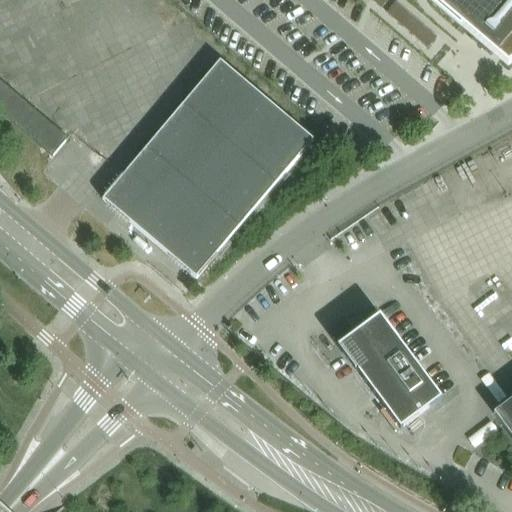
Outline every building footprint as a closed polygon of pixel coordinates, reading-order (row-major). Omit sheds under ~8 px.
[(511,0),(426,0),(460,28),(462,26),(507,64),(511,61),(511,0)] [(220,63),(103,201),(196,280),(313,141),(220,63)] [(0,114),(52,159),(68,140),(69,140),(0,82),(0,114)] [(392,428),(391,428),(392,430),(395,428),(395,427),(397,426),(400,430),(441,400),(379,317),(338,347),(385,410),(383,411),(380,413),(381,415),(382,414),(392,428)] [(511,400),(494,414),(511,439),(511,400)]
